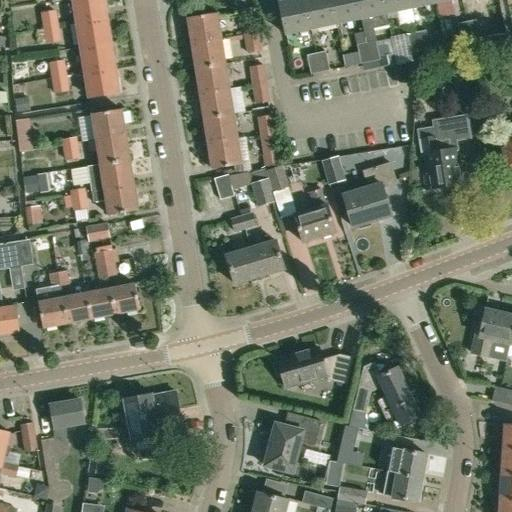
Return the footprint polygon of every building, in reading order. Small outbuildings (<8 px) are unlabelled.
[(73,0),(77,23),(106,19),(103,0),(73,0)] [(310,31),(303,0),(289,0),(278,2),(285,36),(310,31)] [(303,0),(310,31),(336,25),(330,0),(303,0)] [(361,20),(356,0),(330,0),(336,25),(361,20)] [(356,0),(361,20),(386,15),(383,0),(356,0)] [(383,0),(386,15),(411,10),(409,0),(383,0)] [(409,0),(411,10),(437,4),(435,0),(409,0)] [(239,10),(244,36),(259,33),(255,8),(239,10)] [(41,12),(44,29),(59,27),(56,10),(41,12)] [(187,18),(192,44),(221,39),(217,14),(187,18)] [(81,49),(111,44),(106,19),(77,23),(81,49)] [(476,20),(467,22),(471,41),(480,40),(476,20)] [(471,41),(467,22),(457,24),(461,43),(471,41)] [(61,41),(59,27),(44,29),(46,44),(61,41)] [(416,32),(420,52),(430,50),(426,30),(416,32)] [(411,54),(420,52),(416,32),(407,34),(411,54)] [(262,52),(259,33),(244,36),(247,54),(262,52)] [(192,44),(196,69),(225,65),(221,39),(192,44)] [(376,41),(366,43),(370,63),(380,60),(376,41)] [(361,65),(370,63),(366,43),(356,45),(361,65)] [(85,74),(115,69),(111,44),(81,49),(85,74)] [(315,54),(319,73),(330,71),(326,52),(315,54)] [(307,56),(310,75),(319,73),(315,54),(307,56)] [(49,63),(52,79),(67,77),(64,61),(49,63)] [(366,76),(387,73),(386,63),(365,66),(366,76)] [(229,89),(225,65),(196,69),(200,94),(229,89)] [(249,67),(252,86),(267,83),(264,65),(249,67)] [(85,74),(89,99),(119,95),(115,69),(85,74)] [(67,77),(52,79),(54,94),(69,92),(67,77)] [(270,102),(267,83),(252,86),(255,105),(270,102)] [(200,94),(204,120),(233,115),(231,99),(237,98),(235,89),(229,89),(200,94)] [(0,105),(11,105),(12,93),(0,93),(0,105)] [(121,110),(92,114),(96,141),(126,136),(121,110)] [(204,120),(208,145),(237,140),(237,139),(233,115),(204,120)] [(260,137),(275,134),(273,115),(257,118),(260,137)] [(436,138),(418,141),(420,157),(425,156),(428,175),(429,175),(432,190),(460,185),(453,142),(471,140),(468,118),(433,123),(434,128),(436,138)] [(38,149),(37,119),(21,120),(23,150),(38,149)] [(278,152),(275,134),(260,137),(265,169),(285,165),(283,151),(278,152)] [(511,134),(504,136),(506,149),(501,150),(500,151),(499,151),(498,153),(497,155),(496,156),(496,157),(496,159),(497,161),(499,163),(501,164),(503,164),(505,164),(505,170),(511,168),(511,134)] [(96,141),(89,142),(91,151),(98,150),(100,165),(130,161),(126,136),(96,141)] [(212,170),(234,167),(235,174),(250,172),(244,138),(237,139),(237,140),(208,145),(212,170)] [(80,158),(78,144),(63,146),(65,161),(80,158)] [(328,186),(346,181),(339,157),(321,162),(328,186)] [(100,165),(87,167),(92,192),(134,186),(130,161),(100,165)] [(384,188),(397,184),(390,163),(362,171),(367,188),(342,196),(352,229),(392,217),(384,188)] [(272,193),(273,193),(289,187),(283,166),(266,171),(268,178),(268,179),(272,193)] [(220,201),(234,197),(228,175),(214,179),(220,201)] [(24,178),(26,194),(41,192),(39,176),(24,178)] [(272,193),(268,179),(250,184),(257,208),(276,203),(273,193),(272,193)] [(134,186),(92,192),(93,204),(106,202),(109,216),(138,211),(134,186)] [(293,215),(302,244),(336,234),(327,204),(326,205),(321,189),(308,193),(313,208),(293,215)] [(74,216),(89,214),(86,193),(71,196),(74,216)] [(33,224),(47,223),(46,201),(32,202),(33,224)] [(240,216),(244,231),(256,227),(252,213),(240,216)] [(244,231),(240,216),(230,219),(235,234),(244,231)] [(106,223),(86,227),(89,241),(108,237),(106,223)] [(17,242),(21,267),(34,265),(30,240),(17,242)] [(250,249),(258,278),(284,270),(275,241),(250,249)] [(21,267),(17,242),(0,244),(0,270),(9,269),(13,291),(25,289),(21,267)] [(106,264),(108,277),(117,275),(115,263),(119,262),(116,249),(95,253),(97,266),(106,264)] [(234,285),(258,278),(250,249),(225,256),(234,285)] [(106,264),(97,266),(99,279),(108,277),(106,264)] [(60,286),(61,286),(68,285),(66,271),(58,273),(60,286)] [(35,290),(38,303),(43,329),(67,324),(62,298),(63,298),(61,286),(60,286),(58,273),(49,274),(52,287),(35,290)] [(110,289),(115,315),(140,311),(135,284),(110,289)] [(0,335),(5,335),(7,339),(17,337),(17,333),(20,333),(16,306),(3,308),(0,287),(0,335)] [(86,293),(91,320),(115,315),(110,289),(86,293)] [(62,298),(67,324),(91,320),(86,293),(63,298),(62,298)] [(489,357),(493,341),(509,345),(511,332),(511,315),(486,310),(483,320),(480,319),(472,354),(489,357)] [(278,363),(274,365),(278,377),(282,376),(285,389),(326,377),(327,381),(347,386),(353,358),(339,355),(322,360),(319,349),(296,356),(295,354),(277,360),(278,363)] [(398,367),(376,378),(359,386),(353,409),(366,413),(371,392),(381,387),(386,397),(378,401),(389,425),(397,421),(399,426),(421,416),(398,367)] [(511,406),(511,390),(495,387),(491,402),(511,406)] [(131,440),(160,435),(159,433),(182,428),(175,392),(152,396),(152,394),(123,400),(131,440)] [(54,428),(54,439),(64,443),(65,426),(84,423),(80,401),(50,406),(54,428)] [(290,429),(275,425),(264,467),(292,474),(300,443),(315,447),(321,422),(294,415),(290,429)] [(20,426),(25,454),(37,452),(33,424),(20,426)] [(497,425),(496,439),(502,440),(502,449),(511,449),(511,424),(503,424),(503,426),(497,425)] [(0,462),(3,463),(10,433),(0,430),(0,462)] [(392,448),(388,472),(396,474),(422,479),(427,454),(392,448)] [(511,449),(502,449),(500,475),(511,476),(511,449)] [(18,466),(3,463),(0,462),(0,474),(0,475),(16,478),(18,466)] [(396,474),(391,499),(418,503),(422,479),(396,474)] [(511,476),(500,475),(499,500),(511,500),(511,476)] [(339,487),(337,501),(358,505),(358,503),(365,504),(367,492),(339,487)] [(305,491),(302,503),(317,507),(330,510),(333,498),(305,491)] [(252,511),(285,511),(288,500),(257,493),(252,511)] [(511,511),(511,500),(499,500),(497,511),(511,511)] [(337,501),(334,511),(356,511),(358,505),(337,501)] [(0,511),(7,511),(9,506),(0,503),(0,511)]
